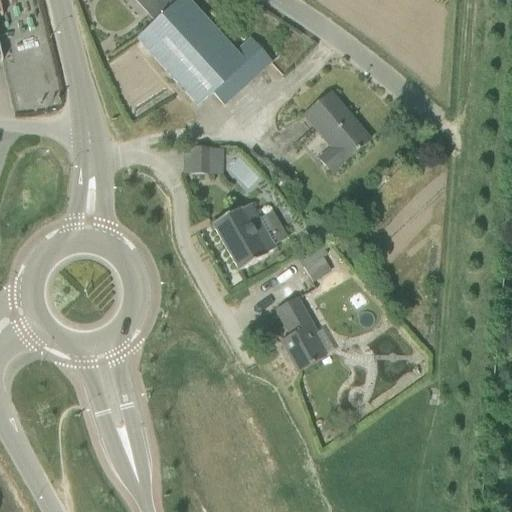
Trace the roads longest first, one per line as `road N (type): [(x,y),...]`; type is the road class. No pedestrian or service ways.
road 1 (track): [(469,0),(438,378),(413,511)]
road 2 (residential): [(250,366),(183,249),(178,197),(163,170),(131,153),(90,158)]
road 3 (residential): [(460,139),(274,0)]
road 4 (tertiary): [(146,511),(97,346)]
road 5 (tertiary): [(97,346),(126,327),(136,296),(116,253),(86,242)]
road 6 (tertiary): [(88,126),(55,0)]
